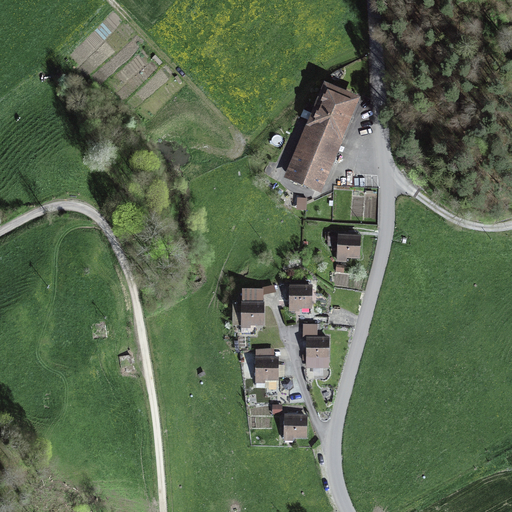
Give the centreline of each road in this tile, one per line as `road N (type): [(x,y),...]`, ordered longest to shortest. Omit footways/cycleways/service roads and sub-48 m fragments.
road 1 (residential): [(373,0),(388,213),(333,446),(348,511)]
road 2 (track): [(0,232),(51,207),(83,208),(103,223),(134,295),(163,511)]
road 3 (track): [(241,138),(110,0)]
